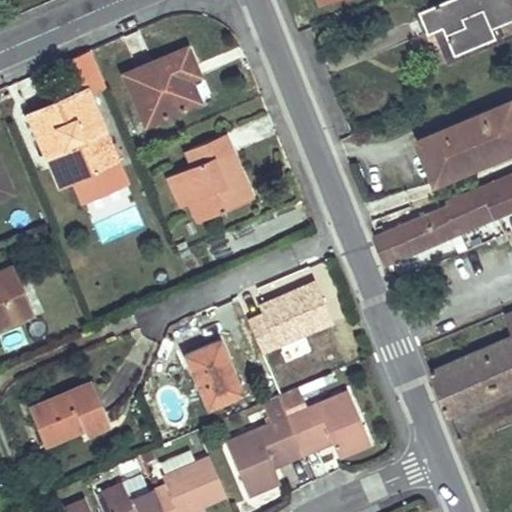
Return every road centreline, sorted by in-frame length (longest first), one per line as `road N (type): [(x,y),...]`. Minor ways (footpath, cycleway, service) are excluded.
road 1 (residential): [(257,0),(391,332)]
road 2 (residential): [(443,459),(306,511)]
road 3 (residential): [(391,332),(443,459)]
road 4 (residential): [(511,281),(391,332)]
road 5 (residential): [(118,0),(0,48)]
